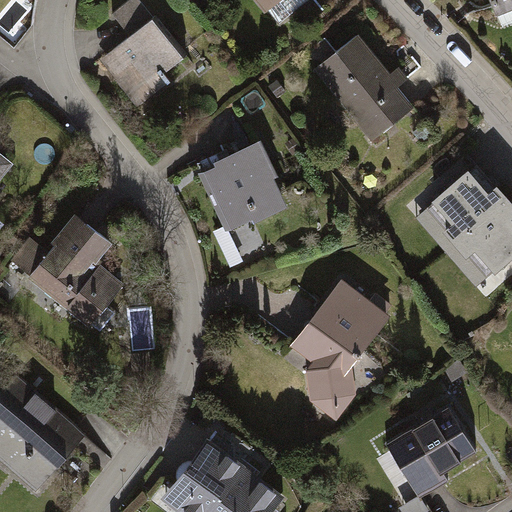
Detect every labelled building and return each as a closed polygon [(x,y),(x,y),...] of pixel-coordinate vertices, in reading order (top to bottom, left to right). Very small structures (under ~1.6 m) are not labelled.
[(187,53),(144,0),(126,0),(112,12),(129,33),(99,57),(137,104),(171,76),(166,70),(187,53)] [(254,0),(265,12),(270,8),(281,21),(306,0),(254,0)] [(511,0),(490,0),(496,14),(511,7),(511,0)] [(388,73),(357,34),(314,67),(371,140),(415,105),(398,84),(408,76),(399,65),(388,73)] [(289,206),(275,175),(280,173),(262,135),(216,156),(218,160),(206,166),(233,226),(253,216),(255,221),(289,206)] [(0,177),(15,159),(0,147),(0,229),(7,221),(0,215),(0,177)] [(493,183),(475,163),(469,168),(467,165),(430,198),(433,200),(414,217),(475,286),(511,253),(511,199),(496,181),(493,183)] [(115,240),(75,209),(51,240),(55,243),(49,250),(28,233),(9,256),(28,271),(25,274),(89,325),(92,322),(101,328),(115,310),(107,303),(124,281),(101,263),(105,259),(102,256),(115,240)] [(391,314),(343,276),(292,343),(314,360),(307,369),(312,400),(337,419),(356,393),(353,364),(391,314)] [(88,431),(17,370),(0,389),(0,458),(36,490),(88,431)] [(477,448),(450,405),(389,443),(421,493),(422,495),(451,478),(445,468),(477,448)] [(271,511),(286,493),(208,434),(160,497),(180,511),(271,511)] [(427,511),(431,508),(422,495),(421,493),(402,504),(406,511),(427,511)]
